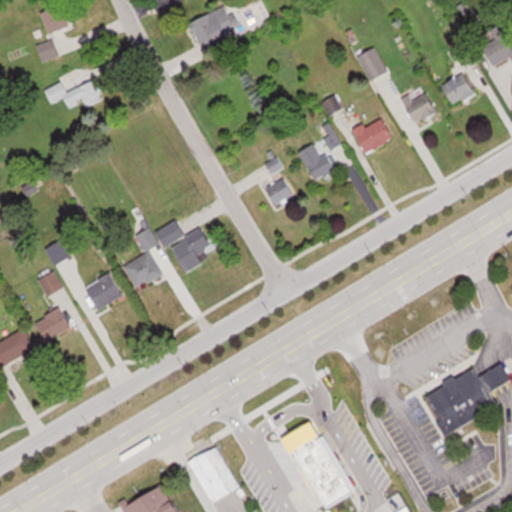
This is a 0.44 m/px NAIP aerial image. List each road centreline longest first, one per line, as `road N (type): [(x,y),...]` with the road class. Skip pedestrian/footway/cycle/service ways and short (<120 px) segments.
road 1 (residential): [(0,459),(511,149)]
road 2 (primary): [(3,511),(511,206)]
road 3 (residential): [(285,287),(159,79),(121,0)]
